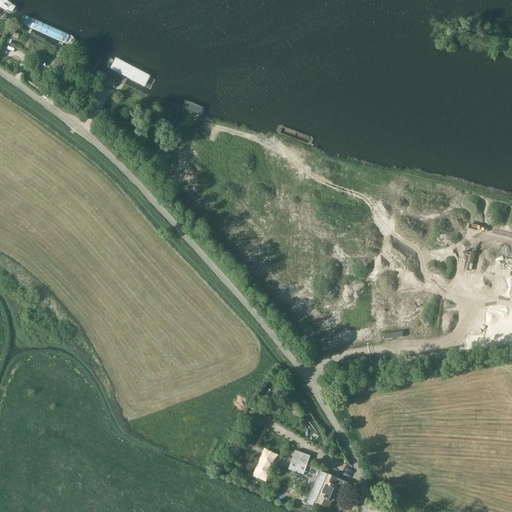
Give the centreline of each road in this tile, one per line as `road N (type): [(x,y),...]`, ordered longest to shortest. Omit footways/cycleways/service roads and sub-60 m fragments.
road 1 (unclassified): [(365,511),(356,467),(307,377),(105,152),(0,72)]
road 2 (track): [(102,91),(270,144),(330,186),(363,196),(419,270),(454,291)]
road 3 (track): [(327,359),(460,342),(454,291)]
